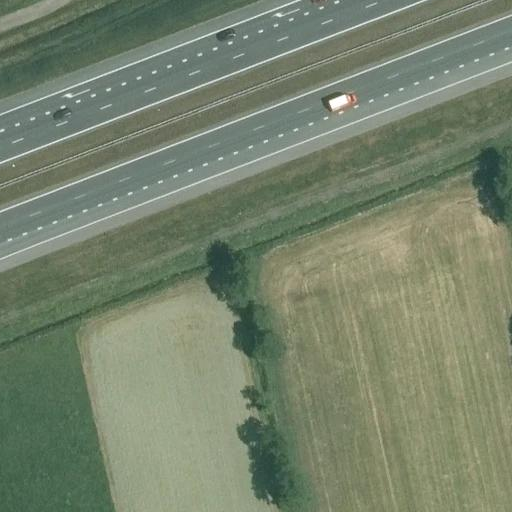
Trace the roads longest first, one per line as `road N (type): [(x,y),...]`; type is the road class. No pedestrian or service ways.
road 1 (motorway): [(0,228),(511,31)]
road 2 (motorway): [(386,0),(0,149)]
